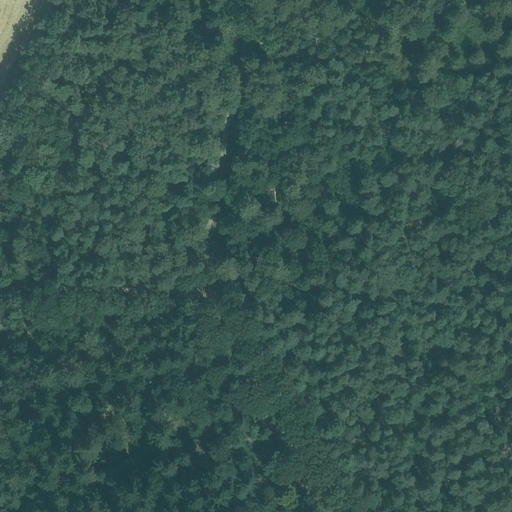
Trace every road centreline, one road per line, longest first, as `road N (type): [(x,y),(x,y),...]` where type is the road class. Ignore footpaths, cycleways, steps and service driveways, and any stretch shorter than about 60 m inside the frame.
road 1 (track): [(209,292),(511,296)]
road 2 (track): [(209,292),(242,44)]
road 3 (track): [(327,511),(209,292)]
road 4 (track): [(0,288),(209,292)]
road 5 (track): [(0,411),(117,511)]
